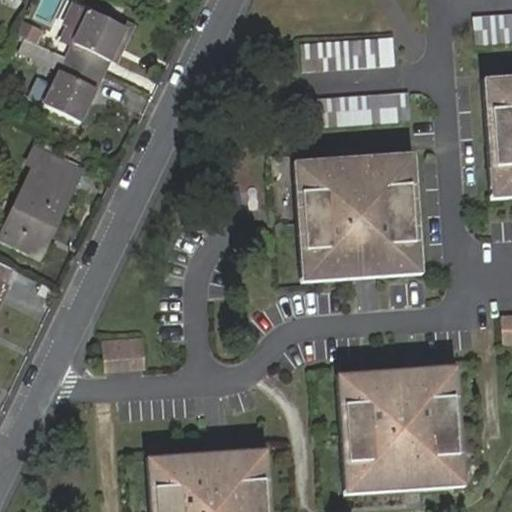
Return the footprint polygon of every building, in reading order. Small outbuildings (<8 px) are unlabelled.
[(66,60),(103,77),(109,64),(124,31),(88,13),(71,5),(61,25),(79,33),(66,60)] [(124,31),(109,64),(115,67),(134,26),(91,6),(88,13),(124,31)] [(477,45),(511,42),(511,15),(475,18),(477,45)] [(41,37),(30,32),(27,38),(38,43),(41,37)] [(394,60),(392,34),(303,41),(305,68),(394,60)] [(37,48),(29,45),(25,51),(34,55),(37,48)] [(81,123),(103,77),(66,60),(53,85),(44,105),(81,123)] [(29,97),(44,105),(53,85),(38,78),(29,97)] [(511,82),(499,84),(501,109),(493,109),(498,167),(505,166),(507,191),(511,190),(511,82)] [(491,85),(493,109),(501,109),(499,84),(491,85)] [(411,91),(308,98),(310,128),(414,119),(411,91)] [(82,171),(35,148),(25,167),(32,170),(0,236),(0,242),(39,262),(82,171)] [(343,164),(312,166),(313,191),(307,190),(311,250),(318,250),(320,273),(349,271),(349,259),(365,259),(379,258),(380,269),(413,266),(412,243),(419,243),(415,185),(407,184),(406,159),(372,162),(374,173),(360,174),(343,176),(343,164)] [(413,159),(406,159),(407,184),(415,185),(413,159)] [(358,163),(360,174),(374,173),(372,162),(358,163)] [(358,163),(343,164),(343,176),(360,174),(358,163)] [(313,191),(312,166),(305,166),(307,190),(313,191)] [(500,192),(507,191),(505,166),(498,167),(500,192)] [(421,266),(419,243),(412,243),(413,266),(421,266)] [(312,273),(320,273),(318,250),(311,250),(312,273)] [(366,270),(380,269),(379,258),(365,259),(366,270)] [(349,271),(366,270),(365,259),(349,259),(349,271)] [(0,292),(12,268),(0,262),(0,292)] [(511,314),(501,315),(502,342),(511,341),(511,314)] [(113,340),(115,370),(137,369),(135,360),(153,359),(152,337),(113,340)] [(137,369),(145,368),(154,368),(153,359),(135,360),(137,369)] [(451,375),(444,376),(446,399),(452,398),(451,375)] [(381,380),(352,382),(353,405),(346,406),(350,465),(358,464),(359,488),(389,486),(388,474),(405,472),(420,471),(420,484),(452,482),(450,458),(456,457),(452,398),(446,399),(444,376),(413,378),(413,389),(398,390),(382,391),(381,380)] [(397,379),(398,390),(413,389),(413,378),(397,379)] [(397,379),(381,380),(382,391),(398,390),(397,379)] [(191,463),(163,465),(164,490),(157,490),(158,511),(264,511),(263,482),(256,483),(255,459),(223,462),(223,474),(208,475),(191,476),(191,463)] [(261,459),(255,459),(256,483),(263,482),(261,459)] [(207,463),(208,475),(223,474),(223,462),(207,463)] [(207,463),(191,463),(191,476),(208,475),(207,463)] [(352,489),(359,488),(358,464),(350,465),(352,489)] [(164,490),(163,465),(155,466),(157,490),(164,490)] [(406,485),(420,484),(420,471),(405,472),(406,485)] [(389,486),(406,485),(405,472),(388,474),(389,486)]
